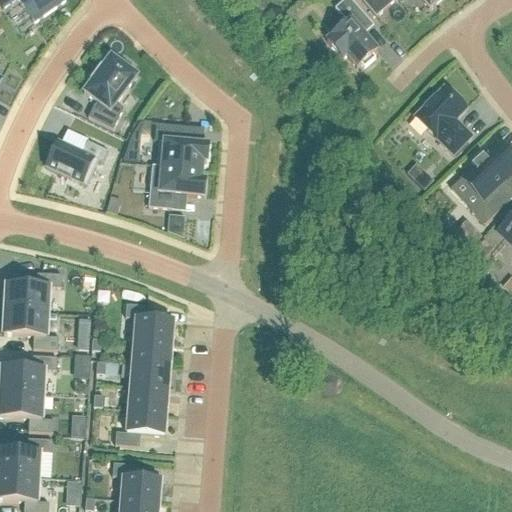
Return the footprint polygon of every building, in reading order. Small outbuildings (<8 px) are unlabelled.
[(0,0),(0,11),(2,14),(16,3),(34,28),(65,6),(60,0),(0,0)] [(368,0),(362,6),(375,21),(396,3),(394,0),(368,0)] [(416,0),(429,14),(445,0),(416,0)] [(363,72),(374,62),(372,59),(373,58),(356,38),(370,26),(348,1),(334,12),(347,27),(326,45),(342,64),(346,60),(356,72),(360,69),(363,72)] [(296,13),(284,26),(297,37),(308,24),(296,13)] [(93,110),(87,122),(112,134),(123,113),(116,108),(135,83),(136,81),(135,80),(134,80),(111,63),(112,63),(110,61),(109,63),(101,74),(100,73),(92,85),(92,86),(85,96),(84,96),(83,97),(85,99),(85,98),(96,107),(94,110),(93,110)] [(436,143),(453,159),(471,141),(460,130),(459,131),(453,126),(466,113),(444,91),(414,122),(436,143)] [(141,127),(138,127),(130,140),(122,165),(137,167),(141,127)] [(207,150),(159,145),(156,171),(201,175),(202,165),(206,166),(207,150)] [(57,146),(45,172),(86,191),(98,166),(103,168),(108,157),(87,147),(82,157),(57,146)] [(449,193),(487,233),(511,202),(511,193),(504,185),(511,177),(511,165),(496,149),(483,161),(482,160),(470,170),(472,171),(449,193)] [(156,171),(152,170),(148,213),(171,215),(172,199),(203,202),(204,185),(201,184),(201,175),(156,171)] [(511,219),(502,230),(511,238),(511,240),(508,245),(511,248),(511,219)] [(5,290),(4,315),(48,317),(49,293),(61,293),(62,280),(37,278),(36,292),(5,290)] [(135,324),(133,347),(171,350),(173,326),(149,324),(150,311),(125,309),(124,323),(135,324)] [(48,317),(4,315),(3,340),(33,341),(32,355),(58,356),(58,343),(46,342),(48,317)] [(91,355),(91,356),(100,356),(101,344),(92,343),(91,355)] [(133,347),(132,369),(169,372),(171,350),(133,347)] [(1,372),(0,386),(0,397),(42,400),(44,375),(55,376),(56,362),(31,361),(31,374),(1,372)] [(95,379),(96,379),(104,380),(105,367),(96,367),(95,379)] [(132,369),(130,392),(168,395),(169,372),(132,369)] [(130,392),(128,415),(166,418),(168,395),(130,392)] [(42,400),(0,397),(0,422),(28,424),(27,438),(52,439),(53,426),(41,425),(42,400)] [(93,412),(102,413),(103,400),(93,400),(93,412)] [(166,418),(128,415),(126,438),(115,437),(114,450),(139,452),(140,440),(164,442),(166,418)] [(0,455),(0,480),(38,482),(40,458),(52,459),(52,445),(27,444),(27,457),(0,455)] [(122,482),(120,506),(158,509),(160,485),(136,483),(137,471),(113,469),(111,481),(122,482)] [(38,482),(0,480),(0,505),(24,507),(23,511),(48,511),(49,508),(37,508),(38,482)] [(84,511),(93,511),(94,503),(85,503),(84,511)]
